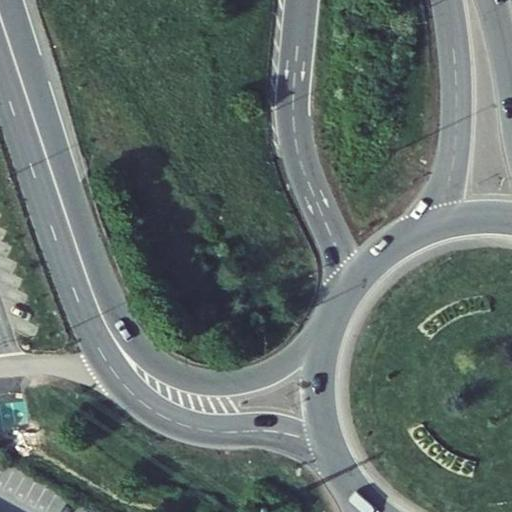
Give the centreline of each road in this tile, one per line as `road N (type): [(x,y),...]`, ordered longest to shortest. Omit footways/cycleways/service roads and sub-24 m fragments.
road 1 (primary): [(0,35),(47,208),(109,365),(168,417),(207,428),(294,432),(333,454)]
road 2 (primary): [(330,325),(283,362),(238,378),(189,376),(145,354),(115,307),(0,7)]
road 3 (motorway): [(303,0),(295,132),(348,291)]
road 4 (primary): [(447,0),(457,132),(444,199),(424,230)]
road 5 (primary): [(330,325),(319,399),(333,454)]
